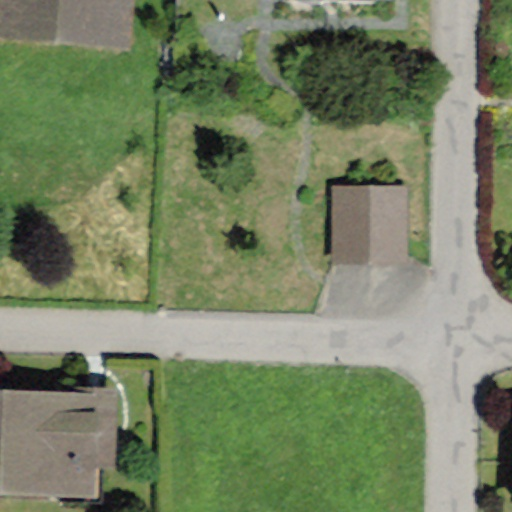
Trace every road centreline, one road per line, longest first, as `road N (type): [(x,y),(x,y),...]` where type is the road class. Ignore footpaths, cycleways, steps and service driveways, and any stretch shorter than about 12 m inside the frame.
road 1 (residential): [(457,344),(0,318)]
road 2 (residential): [(463,0),(457,344)]
road 3 (residential): [(457,344),(455,511)]
